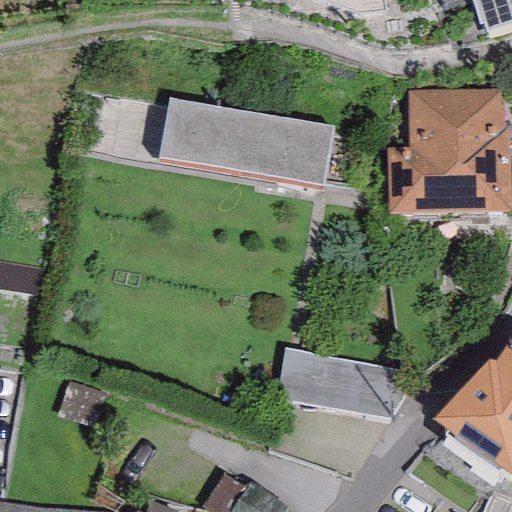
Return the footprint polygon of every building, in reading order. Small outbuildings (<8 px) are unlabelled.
[(306,0),(360,17),(385,13),(383,0),(306,0)] [(511,0),(468,0),(471,8),(476,6),(487,40),(511,31),(511,0)] [(509,219),(506,89),(406,91),(408,158),(387,158),(389,222),(509,219)] [(157,162),(319,190),(329,131),(167,104),(157,162)] [(511,338),(494,363),(488,359),(432,421),(511,475),(511,473),(511,338)] [(299,355),(295,408),(405,417),(409,364),(299,355)] [(284,511),(286,510),(252,487),(248,493),(222,476),(201,508),(206,511),(284,511)]
